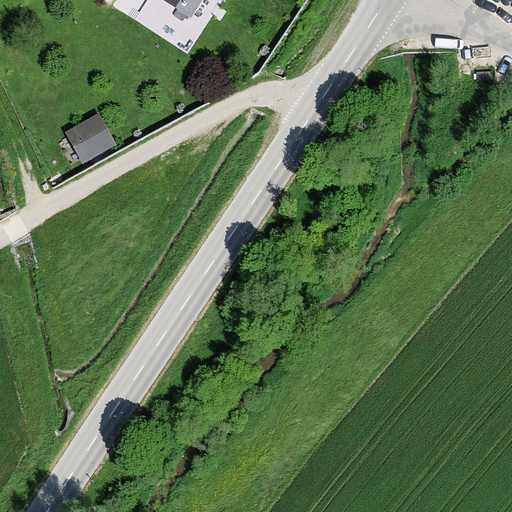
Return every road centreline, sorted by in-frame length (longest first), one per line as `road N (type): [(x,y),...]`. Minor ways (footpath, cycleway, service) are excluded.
road 1 (tertiary): [(49,511),(388,0)]
road 2 (track): [(0,241),(248,101),(330,87)]
